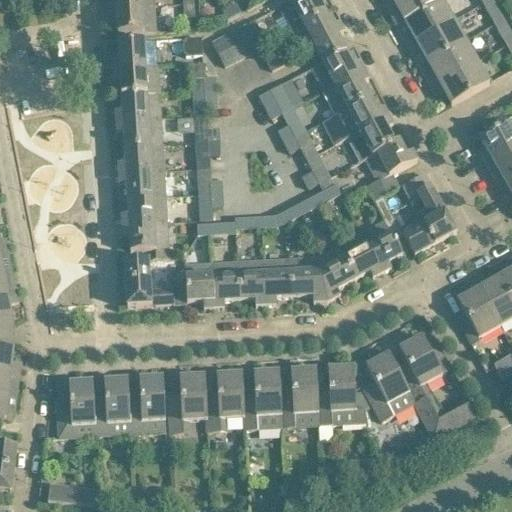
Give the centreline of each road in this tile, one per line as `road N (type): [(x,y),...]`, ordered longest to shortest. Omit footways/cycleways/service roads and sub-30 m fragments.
road 1 (residential): [(111,351),(87,27)]
road 2 (residential): [(111,351),(324,340),(421,291)]
road 3 (residential): [(42,357),(0,143)]
road 4 (residential): [(421,291),(427,273),(480,245),(425,138)]
road 5 (residential): [(511,446),(421,291)]
road 6 (residential): [(425,138),(347,0)]
